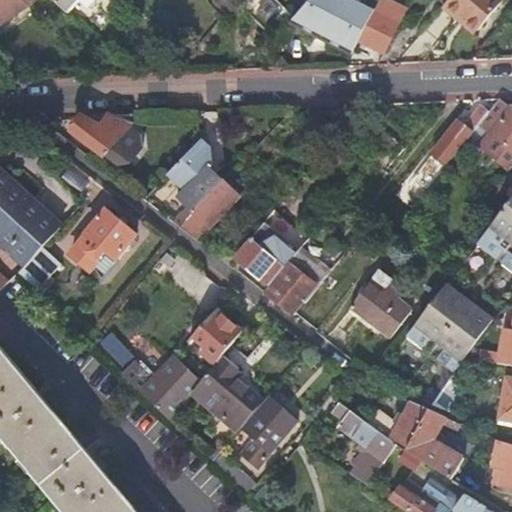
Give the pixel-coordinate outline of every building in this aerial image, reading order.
[(0,0),(0,24),(28,7),(27,6),(32,0),(0,0)] [(50,0),(67,15),(79,0),(50,0)] [(242,0),(220,0),(231,11),(242,0)] [(313,0),(294,21),(293,24),(344,51),(354,55),(360,43),(376,12),(377,9),(368,5),(359,0),(313,0)] [(450,0),(443,9),(457,20),(460,17),(478,32),(505,1),(504,0),(450,0)] [(382,1),(377,9),(376,12),(400,24),(406,12),(382,1)] [(376,12),(360,43),(384,55),(400,24),(376,12)] [(460,17),(457,20),(475,35),(478,32),(460,17)] [(502,102),(497,102),(485,118),(479,126),(491,135),(481,147),(508,169),(511,164),(511,108),(511,109),(502,102)] [(433,155),(447,167),(463,146),(479,126),(485,118),(477,112),(465,127),(459,122),(433,155)] [(131,127),(109,117),(104,125),(98,126),(80,118),(71,133),(105,158),(107,156),(121,167),(124,166),(131,165),(138,156),(143,149),(141,138),(129,129),(131,127)] [(475,155),(481,147),(491,135),(479,126),(463,146),(475,155)] [(194,215),(225,183),(211,169),(214,166),(212,148),(203,141),(203,142),(168,177),(180,187),(180,198),(178,200),(194,215)] [(414,169),(401,186),(420,201),(433,185),(414,169)] [(0,242),(25,266),(42,248),(60,229),(0,172),(0,242)] [(194,215),(181,229),(198,242),(210,230),(211,231),(241,197),(225,183),(194,215)] [(511,200),(477,247),(495,261),(497,260),(502,264),(501,265),(511,273),(511,200)] [(136,238),(105,213),(71,255),(89,272),(105,252),(116,262),(136,238)] [(305,244),(271,216),(236,259),(271,286),(299,252),(305,244)] [(308,241),(305,244),(299,252),(302,255),(291,269),(267,297),(292,316),(326,275),(328,277),(338,265),(308,241)] [(17,274),(35,292),(60,265),(42,248),(25,266),(17,274)] [(392,279),(380,270),(349,309),(389,341),(412,311),(397,299),(404,291),(391,281),(392,279)] [(0,291),(9,283),(2,275),(0,277),(0,276),(0,291)] [(470,305),(447,288),(407,340),(430,357),(470,305)] [(493,322),(470,305),(430,357),(455,376),(474,350),(493,322)] [(511,307),(504,306),(493,322),(474,350),(472,360),(492,363),(498,332),(511,334),(511,307)] [(244,334),(219,312),(191,344),(217,367),(224,358),(244,334)] [(135,511),(0,348),(0,437),(62,511),(135,511)] [(201,385),(194,394),(241,432),(264,404),(237,382),(243,375),(224,358),(217,367),(201,385)] [(140,367),(135,362),(123,376),(171,422),(194,394),(201,385),(176,361),(155,382),(152,379),(153,377),(142,365),(140,367)] [(511,422),(511,380),(507,380),(499,420),(511,422)] [(271,400),(245,430),(254,438),(252,441),(253,442),(243,455),(260,470),(298,424),(271,400)] [(352,475),(369,487),(388,461),(392,455),(398,446),(391,442),(370,426),(341,404),(334,413),(345,422),(341,427),(363,444),(360,449),(365,453),(355,465),(358,467),(352,475)] [(380,411),(370,426),(391,442),(393,439),(409,449),(430,412),(412,404),(405,417),(399,415),(396,421),(380,411)] [(409,449),(408,452),(424,462),(453,481),(465,459),(442,447),(445,442),(443,436),(439,434),(447,419),(430,412),(409,449)] [(222,439),(207,456),(214,463),(230,445),(222,439)] [(511,446),(508,446),(499,442),(494,469),(499,470),(498,476),(504,477),(502,489),(511,490),(511,446)] [(398,446),(392,455),(401,461),(407,453),(398,446)] [(250,495),(256,487),(223,456),(216,463),(250,495)] [(407,511),(435,511),(440,505),(407,482),(393,502),(407,511)] [(456,511),(485,511),(487,508),(468,496),(456,511)]
